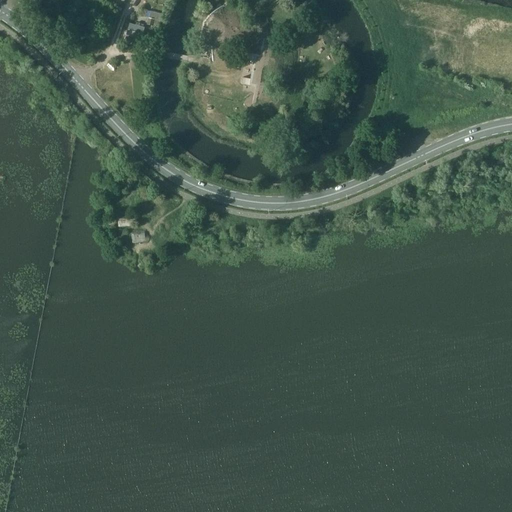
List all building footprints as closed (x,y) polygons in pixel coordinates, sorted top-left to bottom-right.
[(163,21),(165,15),(153,11),(149,23),(154,25),(155,19),(163,21)] [(140,26),(141,23),(138,22),(137,25),(131,24),(129,31),(127,40),(142,44),(144,34),(145,28),(140,26)] [(255,85),(260,52),(247,50),(245,60),(253,61),(251,76),(242,75),(241,82),(255,85)] [(153,191),(136,191),(137,206),(153,206),(153,191)] [(118,227),(132,226),(131,215),(117,216),(118,227)] [(132,244),(146,242),(145,231),(131,233),(132,244)]
